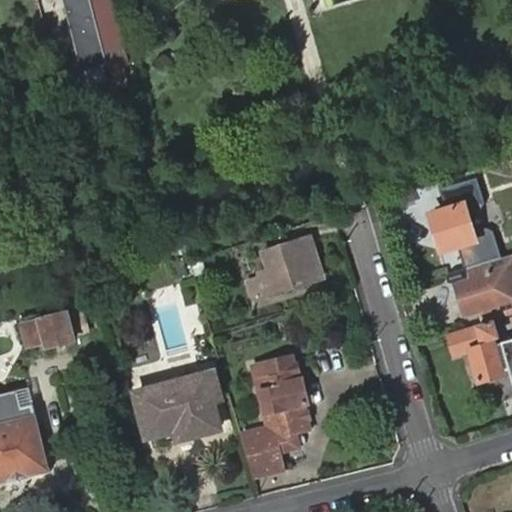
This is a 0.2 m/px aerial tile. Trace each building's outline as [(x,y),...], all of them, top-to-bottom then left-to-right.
[(93,0),(70,0),(81,42),(103,36),(93,0)] [(106,0),(93,0),(103,36),(117,90),(128,87),(123,66),(129,64),(106,0)] [(444,210),(429,215),(440,252),(457,248),(463,270),(465,269),(501,258),(493,231),(486,229),(473,233),(468,213),(480,210),(484,204),(477,178),(438,190),(444,210)] [(318,258),(306,223),(256,239),(264,268),(256,271),(257,276),(246,280),(253,301),(317,280),(311,260),(318,258)] [(325,278),(318,258),(311,260),(317,280),(325,278)] [(463,270),(452,273),(464,315),(511,300),(511,263),(467,277),(465,269),(463,270)] [(22,323),(27,346),(43,342),(44,347),(75,340),(68,312),(22,323)] [(470,350),(479,381),(511,371),(511,370),(511,356),(511,353),(506,350),(500,352),(496,339),(499,338),(494,322),(450,335),(455,354),(470,350)] [(261,390),(230,398),(253,481),(285,473),(278,439),(312,432),(310,421),(312,421),(295,353),(253,364),(261,390)] [(135,391),(146,437),(176,429),(178,439),(219,429),(212,400),(220,399),(213,371),(135,391)] [(17,389),(0,393),(0,481),(48,470),(31,404),(21,406),(17,389)]
